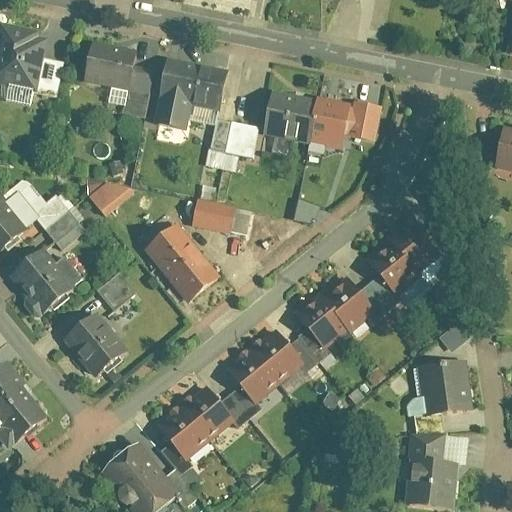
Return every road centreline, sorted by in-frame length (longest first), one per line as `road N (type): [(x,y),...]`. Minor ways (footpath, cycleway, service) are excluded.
road 1 (residential): [(443,83),(384,206),(95,440)]
road 2 (unclassified): [(44,0),(443,83)]
road 3 (residential): [(95,440),(0,320)]
road 4 (residential): [(511,500),(500,467),(494,369)]
